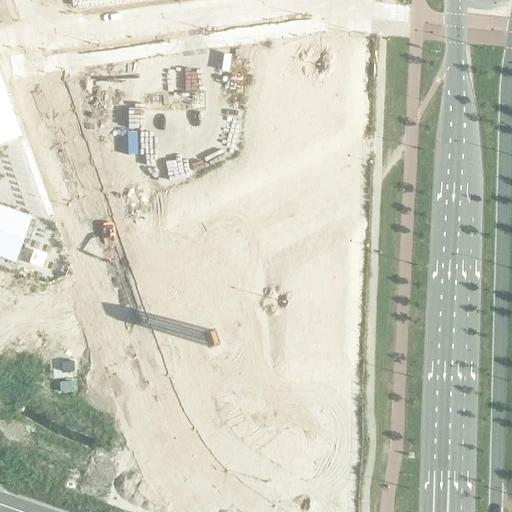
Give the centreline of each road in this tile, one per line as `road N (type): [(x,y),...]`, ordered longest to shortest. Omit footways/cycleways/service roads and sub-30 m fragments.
road 1 (secondary): [(454,0),(446,511)]
road 2 (secondary): [(494,511),(511,44)]
road 3 (unclassified): [(301,0),(38,37)]
